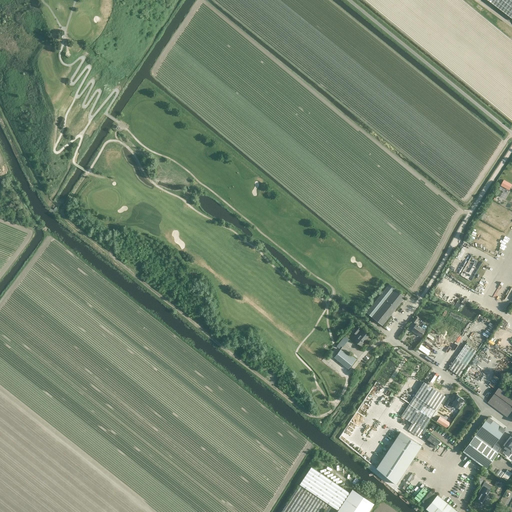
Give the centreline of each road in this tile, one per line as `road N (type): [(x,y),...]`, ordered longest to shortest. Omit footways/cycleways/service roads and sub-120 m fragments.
road 1 (track): [(59,212),(305,413),(327,412),(367,349),(393,335)]
road 2 (unclassified): [(511,424),(395,339),(417,306)]
road 3 (track): [(417,306),(511,149)]
